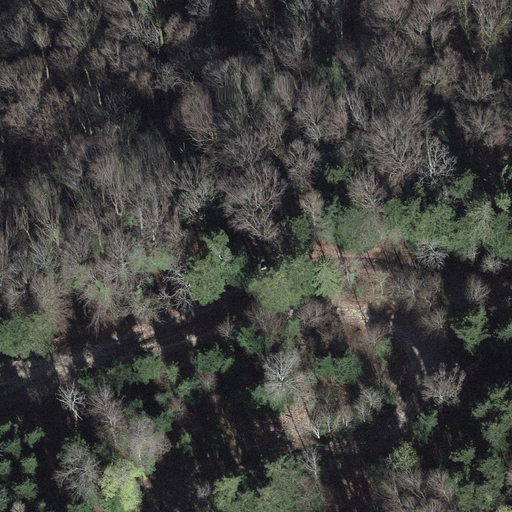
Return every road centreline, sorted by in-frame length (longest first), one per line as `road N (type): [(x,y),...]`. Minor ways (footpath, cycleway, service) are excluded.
road 1 (track): [(44,367),(122,359),(324,305),(384,316),(408,334),(426,376),(405,416),(350,445),(246,468),(177,511)]
road 2 (track): [(511,288),(400,265),(305,265),(0,383)]
